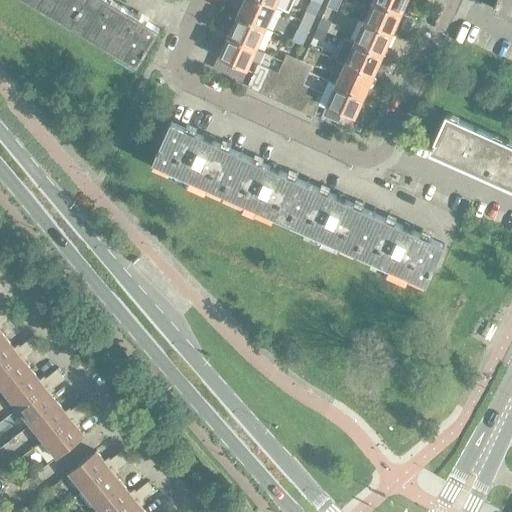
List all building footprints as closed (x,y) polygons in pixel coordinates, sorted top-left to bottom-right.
[(160,28),(113,0),(28,0),(138,64),(160,28)] [(266,27),(275,7),(260,0),(243,0),(237,14),(266,27)] [(363,21),(393,35),(403,14),(372,0),(363,21)] [(372,0),(403,14),(408,0),(372,0)] [(511,0),(495,0),(492,8),(511,17),(511,0)] [(306,9),(302,18),(312,23),(316,14),(306,9)] [(237,14),(228,36),(256,48),(266,27),(237,14)] [(322,16),(318,25),(328,30),(335,33),(338,25),(332,22),(332,20),(322,16)] [(308,33),(312,23),(302,18),(298,29),(308,33)] [(363,21),(354,42),(384,55),(393,35),(363,21)] [(324,40),(328,30),(318,25),(313,35),(324,40)] [(218,55),(217,56),(248,70),(248,69),(247,69),(256,48),(228,36),(218,56),(218,55)] [(345,63),(375,76),(384,55),(354,42),(345,63)] [(283,63),(295,69),(300,59),(288,54),(283,63)] [(311,64),(300,59),(295,69),(306,74),(311,64)] [(259,91),(269,68),(258,63),(248,86),(259,91)] [(283,63),(279,72),(291,78),(295,69),(283,63)] [(345,63),(335,84),(365,97),(375,76),(345,63)] [(279,72),(269,68),(259,91),(269,96),(279,72)] [(295,69),(291,78),(302,83),(306,74),(295,69)] [(291,78),(279,72),(269,96),(281,101),(291,78)] [(302,83),(291,78),(281,101),(292,106),(302,83)] [(292,106),(303,111),(313,88),(302,83),(292,106)] [(365,97),(335,84),(326,105),(327,105),(323,114),(339,122),(343,112),(356,118),(365,97)] [(324,93),(313,88),(303,111),(313,116),(324,93)] [(429,150),(487,176),(511,187),(511,141),(446,112),(429,150)] [(171,120),(158,148),(153,161),(427,283),(445,243),(415,230),(416,227),(406,222),(404,225),(348,200),(349,197),(339,193),(338,195),(282,170),(283,167),(273,163),(272,166),(215,140),(217,137),(207,133),(205,136),(171,120)] [(0,316),(9,309),(5,304),(0,308),(0,316)] [(9,309),(0,316),(0,320),(2,323),(13,314),(9,309)] [(35,341),(31,336),(20,345),(24,350),(35,341)] [(7,338),(0,342),(0,369),(19,354),(7,338)] [(35,341),(24,350),(28,355),(39,346),(35,341)] [(32,370),(19,354),(0,369),(0,385),(5,391),(32,370)] [(61,373),(57,368),(45,377),(49,382),(61,373)] [(32,370),(5,391),(18,407),(45,385),(32,370)] [(61,373),(49,382),(53,387),(64,378),(61,373)] [(58,401),(45,385),(18,407),(30,423),(58,401)] [(86,405),(82,400),(71,409),(75,414),(86,405)] [(70,417),(58,401),(30,423),(43,439),(70,417)] [(86,405),(75,414),(79,418),(90,409),(86,405)] [(70,417),(43,439),(57,456),(84,434),(70,417)] [(125,454),(121,449),(110,458),(114,463),(125,454)] [(82,488),(110,467),(96,450),(69,472),(82,488)] [(125,454),(114,463),(118,468),(129,459),(125,454)] [(122,482),(110,467),(82,488),(95,504),(122,482)] [(151,486),(147,481),(136,490),(140,495),(151,486)] [(118,511),(135,498),(122,482),(95,504),(101,511),(118,511)] [(151,486),(140,495),(144,500),(155,491),(151,486)] [(146,511),(135,498),(118,511),(146,511)]
